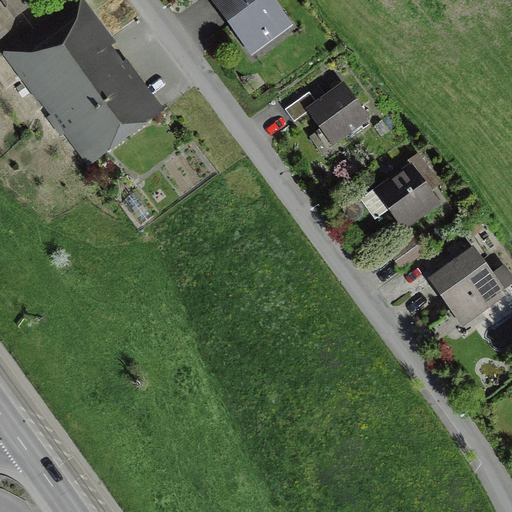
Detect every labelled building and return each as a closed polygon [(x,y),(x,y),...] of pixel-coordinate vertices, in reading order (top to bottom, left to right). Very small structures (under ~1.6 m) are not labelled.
[(45,0),(7,0),(20,18),(45,0)] [(296,34),(272,0),(230,0),(218,8),(255,62),(296,34)] [(71,13),(11,60),(84,154),(145,107),(71,13)] [(368,126),(343,93),(303,123),(329,156),(368,126)] [(418,163),(375,193),(406,238),(449,208),(418,163)] [(417,238),(390,255),(397,266),(423,249),(417,238)] [(511,300),(482,255),(435,286),(467,335),(511,305),(511,300)]
